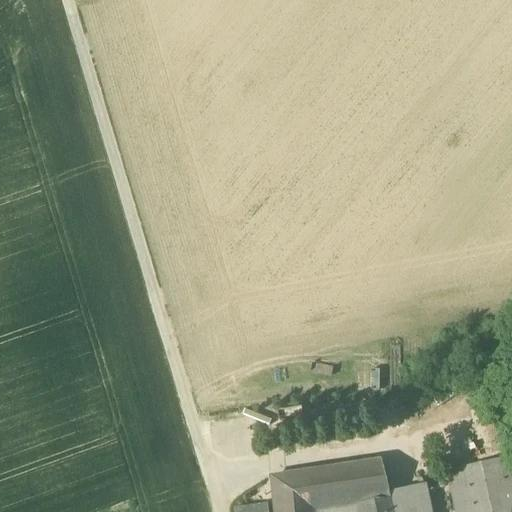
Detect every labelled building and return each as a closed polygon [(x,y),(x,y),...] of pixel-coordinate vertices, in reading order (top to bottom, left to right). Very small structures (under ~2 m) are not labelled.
[(495,447),(494,438),(465,439),(465,449),(495,447)] [(339,511),(390,503),(389,496),(381,464),(270,480),(273,511),(339,511)] [(511,511),(511,466),(449,480),(455,511),(511,511)] [(430,511),(426,487),(389,496),(390,503),(392,511),(430,511)] [(235,508),(235,511),(269,511),(267,502),(235,508)] [(392,511),(390,503),(339,511),(392,511)]
